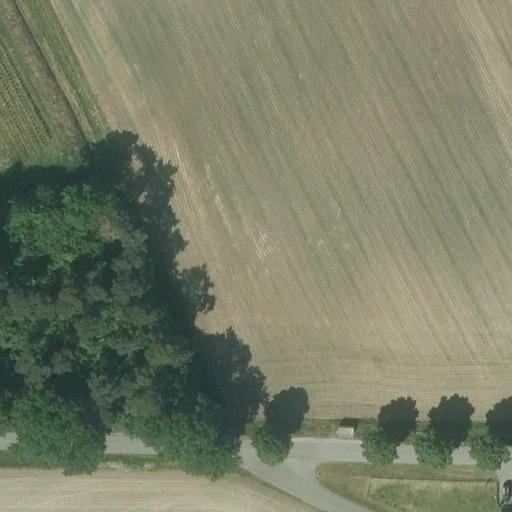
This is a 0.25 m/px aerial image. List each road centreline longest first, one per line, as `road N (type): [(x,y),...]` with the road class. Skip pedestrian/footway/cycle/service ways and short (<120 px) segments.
road 1 (unclassified): [(258,450),(0,442)]
road 2 (unclassified): [(511,455),(258,450)]
